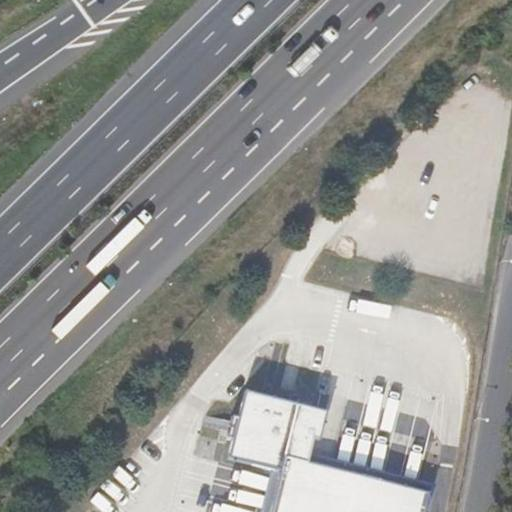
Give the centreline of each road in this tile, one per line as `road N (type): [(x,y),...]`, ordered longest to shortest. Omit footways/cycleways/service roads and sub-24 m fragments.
road 1 (motorway): [(7,357),(370,0)]
road 2 (motorway): [(250,0),(0,247)]
road 3 (unclassified): [(511,334),(472,511)]
